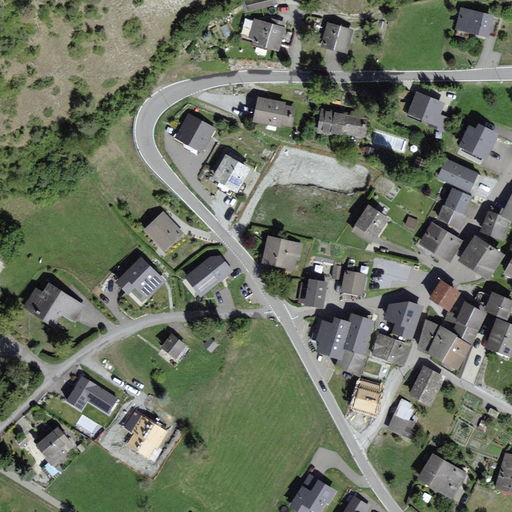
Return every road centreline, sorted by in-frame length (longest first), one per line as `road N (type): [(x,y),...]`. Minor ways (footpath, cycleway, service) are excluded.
road 1 (tertiary): [(280,315),(241,254),(144,151),(143,125),(158,101),(241,78),(511,75)]
road 2 (residential): [(0,433),(93,346),(135,327),(186,315),(280,315)]
road 3 (tertiary): [(360,458),(280,315)]
road 4 (residential): [(417,297),(511,174)]
road 5 (residential): [(280,315),(417,297)]
